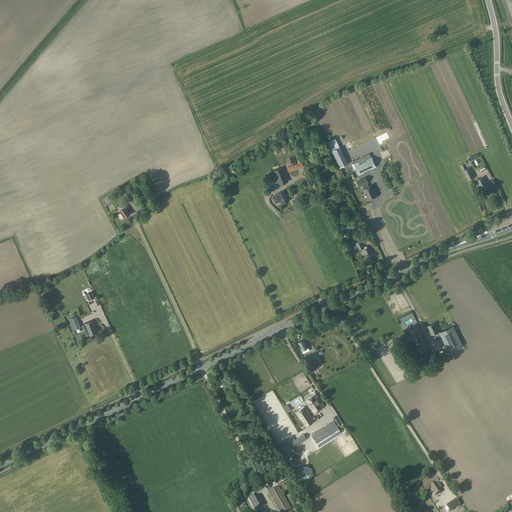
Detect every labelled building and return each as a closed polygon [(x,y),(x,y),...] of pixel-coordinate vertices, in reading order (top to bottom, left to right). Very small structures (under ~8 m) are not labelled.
[(343,155),(340,147),(332,151),(336,158),(343,155)] [(386,149),(378,152),(381,159),(388,156),(386,149)] [(371,157),(354,166),(359,175),(363,173),(363,172),(371,168),(371,169),(376,167),(371,157)] [(298,168),(304,166),(302,162),(295,164),(288,167),(287,167),(289,172),(298,169),(298,168)] [(282,167),(273,170),(279,185),(288,181),(282,167)] [(474,177),(470,167),(463,170),(468,180),(474,177)] [(488,187),(483,176),(476,180),(481,191),(488,187)] [(366,194),(369,200),(377,196),(371,185),(367,187),(365,184),(368,182),(366,177),(358,181),(360,186),(362,185),(364,189),(363,189),(365,195),(366,194)] [(129,186),(121,191),(125,198),(123,199),(125,202),(127,201),(128,202),(134,198),(134,199),(137,197),(129,186)] [(273,197),(275,203),(281,200),(282,203),(289,200),(284,190),(277,193),(277,194),(278,193),(278,194),(273,197)] [(124,217),(130,214),(123,204),(118,207),(121,212),(118,214),(121,219),(124,217)] [(352,220),(358,218),(356,214),(350,216),(345,218),(347,222),(352,220)] [(349,236),(346,230),(340,233),(342,239),(346,246),(350,244),(347,237),(349,236)] [(361,240),(355,243),(359,250),(361,249),(363,253),(365,252),(367,257),(372,254),(369,247),(367,247),(366,246),(364,247),(361,240)] [(54,290),(64,285),(62,280),(52,285),(54,290)] [(85,294),(89,300),(95,297),(92,291),(85,294)] [(110,312),(108,308),(105,310),(103,304),(96,306),(100,316),(110,312)] [(50,310),(53,316),(59,313),(56,307),(50,310)] [(414,316),(412,312),(400,319),(402,322),(414,316)] [(81,327),(76,317),(76,316),(69,319),(74,330),(81,327)] [(93,320),(84,324),(89,336),(98,332),(93,320)] [(435,322),(426,326),(430,335),(440,331),(435,322)] [(453,325),(439,332),(449,353),(463,346),(453,325)] [(418,327),(409,331),(420,353),(429,348),(418,327)] [(303,353),(309,351),(304,339),(298,342),(303,353)] [(312,359),(306,363),(312,371),(317,368),(312,359)] [(316,393),(306,400),(314,412),(323,407),(317,398),(318,397),(316,393)] [(229,396),(224,399),(227,405),(233,401),(229,396)] [(304,406),(296,412),(306,427),(314,421),(304,406)] [(333,420),(311,435),(319,447),(341,433),(333,420)] [(307,439),(304,434),(283,446),(286,451),(287,451),(307,439)] [(429,487),(431,490),(429,491),(431,495),(433,493),(435,495),(441,491),(440,489),(441,488),(438,483),(437,484),(436,482),(429,487)] [(278,486),(267,492),(278,511),(286,511),(291,509),(278,486)] [(264,505),(258,495),(249,499),(255,510),(264,505)] [(456,500),(449,504),(453,510),(460,505),(456,500)] [(249,511),(244,502),(234,508),(236,511),(249,511)]
